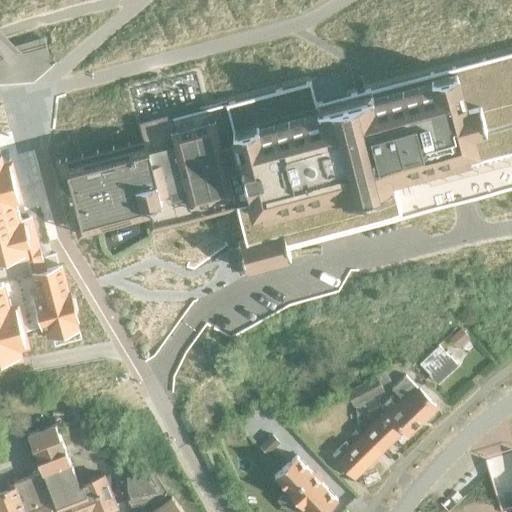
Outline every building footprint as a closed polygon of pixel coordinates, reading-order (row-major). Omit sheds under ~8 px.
[(68,174),(62,176),(65,188),(71,210),(77,208),(80,220),(82,227),(97,223),(99,229),(117,224),(116,218),(129,215),(130,220),(146,216),(150,228),(235,205),(245,241),(237,243),(239,249),(244,270),(257,267),(289,258),(287,248),(297,246),(397,219),(413,215),(451,205),(478,198),(511,188),(511,52),(442,71),(363,92),(356,94),(316,104),(310,82),(226,104),(225,103),(171,118),(171,115),(139,123),(143,138),(143,139),(142,139),(144,144),(66,165),(68,174)] [(0,346),(16,342),(17,341),(26,339),(23,330),(42,325),(43,325),(47,324),(50,333),(75,326),(73,317),(75,316),(73,310),(70,298),(68,291),(66,291),(59,266),(43,270),(29,218),(21,220),(21,218),(17,219),(16,216),(14,210),(13,206),(12,200),(11,196),(1,161),(1,160),(0,160),(0,346)] [(460,328),(448,339),(456,347),(468,337),(460,328)] [(418,365),(436,384),(457,365),(438,346),(418,365)] [(384,413),(374,423),(391,441),(402,431),(405,434),(434,407),(417,390),(404,376),(390,389),(399,400),(393,405),(388,400),(379,408),(384,413)] [(353,406),(382,392),(375,378),(346,391),(353,406)] [(391,441),(374,423),(348,447),(343,442),(330,455),(352,478),(391,441)] [(13,489),(0,494),(0,511),(107,511),(115,509),(102,476),(79,486),(55,426),(28,437),(42,472),(11,484),(13,489)] [(270,435),(259,446),(266,454),(278,443),(270,435)] [(295,455),(272,476),(306,511),(327,511),(330,510),(328,507),(336,499),(295,455)] [(158,494),(160,489),(148,474),(122,470),(122,490),(127,500),(158,494)] [(181,511),(171,497),(150,511),(181,511)]
